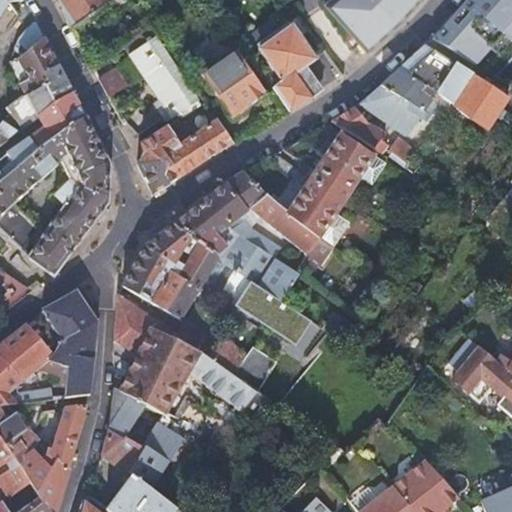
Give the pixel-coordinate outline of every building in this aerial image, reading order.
[(0,0),(0,15),(10,3),(17,0),(0,0)] [(56,0),(74,34),(104,13),(95,0),(56,0)] [(414,14),(426,0),(341,0),(381,45),(414,14)] [(511,0),(468,0),(432,38),(476,66),(507,34),(511,38),(511,0)] [(10,3),(0,15),(0,28),(6,32),(21,10),(10,3)] [(152,6),(143,13),(154,28),(158,35),(173,56),(199,38),(183,15),(166,27),(152,6)] [(300,20),(291,27),(301,40),(310,34),(300,20)] [(23,32),(16,48),(10,61),(26,90),(9,109),(17,117),(23,126),(39,115),(73,90),(36,21),(23,32)] [(274,88),(290,110),(311,98),(295,74),(315,60),(301,40),(291,27),(279,35),(270,23),(249,38),(281,83),(274,88)] [(207,106),(173,56),(158,35),(128,55),(160,101),(155,105),(166,120),(184,108),(200,132),(179,146),(176,141),(186,136),(176,121),(140,146),(143,154),(138,170),(152,198),(214,156),(234,144),(221,126),(207,106)] [(422,48),(360,104),(402,135),(409,134),(433,99),(449,110),(451,106),(460,111),(459,111),(465,115),(465,116),(487,130),(508,100),(486,87),(422,48)] [(216,99),(230,119),(265,95),(236,52),(201,77),(216,99)] [(120,72),(98,83),(108,102),(129,91),(120,72)] [(0,180),(40,148),(88,119),(73,90),(39,115),(44,125),(11,149),(6,153),(0,157),(0,180)] [(207,106),(221,126),(230,119),(216,99),(207,106)] [(356,106),(331,121),(380,155),(390,141),(384,136),(385,135),(374,128),(373,128),(356,106)] [(0,142),(10,134),(18,129),(2,119),(0,121),(0,142)] [(40,148),(0,180),(0,228),(22,248),(38,227),(12,204),(60,160),(70,178),(57,193),(65,201),(29,256),(53,273),(58,269),(108,200),(110,160),(88,119),(40,148)] [(338,136),(287,216),(321,237),(371,157),(338,136)] [(397,139),(389,151),(408,164),(416,152),(397,139)] [(250,169),(241,174),(279,209),(286,201),(250,169)] [(223,185),(173,228),(215,255),(217,259),(251,283),(280,303),(296,279),(277,265),(280,261),(273,257),(277,252),(257,238),(248,229),(244,225),(223,244),(218,239),(254,207),(262,216),(259,219),(307,254),(310,251),(324,261),(333,247),(319,238),(321,237),(287,216),(279,209),(241,174),(223,185)] [(244,225),(248,229),(259,219),(262,216),(254,207),(218,239),(223,244),(244,225)] [(143,253),(123,287),(169,315),(178,320),(217,259),(215,255),(173,228),(143,253)] [(280,303),(251,283),(239,300),(256,312),(248,323),(269,337),(279,323),(271,317),(280,303)] [(123,287),(118,295),(156,322),(161,325),(167,318),(169,315),(123,287)] [(3,343),(0,345),(0,408),(1,408),(44,401),(48,400),(47,391),(19,393),(17,388),(38,370),(67,381),(65,398),(89,394),(90,387),(95,359),(91,359),(96,322),(76,294),(40,312),(41,314),(27,326),(25,325),(3,343)] [(117,298),(115,342),(138,356),(154,327),(156,322),(118,295),(117,298)] [(167,318),(161,325),(199,352),(209,359),(234,376),(248,354),(222,337),(220,341),(186,319),(181,327),(167,318)] [(138,356),(119,391),(146,406),(163,415),(190,367),(198,353),(154,327),(138,356)] [(511,336),(494,359),(511,373),(511,336)] [(492,357),(480,346),(454,375),(461,381),(458,385),(478,402),(491,387),(503,398),(511,387),(511,381),(489,361),(492,357)] [(260,347),(245,367),(267,383),(282,363),(260,347)] [(198,353),(190,367),(201,374),(209,359),(199,352),(198,353)] [(234,376),(209,359),(201,374),(234,396),(243,382),(234,376)] [(183,438),(158,422),(148,438),(132,428),(146,406),(119,391),(113,388),(111,409),(110,422),(108,429),(122,439),(125,436),(143,449),(130,472),(133,475),(150,488),(183,438)] [(32,451),(17,463),(22,471),(30,481),(41,496),(52,511),(56,511),(79,436),(85,412),(86,406),(64,409),(50,455),(56,461),(51,466),(32,451)] [(0,439),(12,457),(17,463),(32,451),(37,441),(33,438),(21,426),(16,412),(5,416),(1,408),(0,408),(0,439)] [(106,440),(100,456),(128,476),(130,472),(143,449),(125,436),(122,439),(108,429),(106,440)] [(0,465),(12,457),(0,439),(0,465)] [(0,465),(0,479),(3,484),(22,471),(17,463),(12,457),(0,465)] [(426,459),(391,487),(409,511),(437,511),(441,509),(459,496),(426,459)] [(0,502),(3,501),(30,481),(22,471),(3,484),(5,487),(0,489),(0,502)] [(133,475),(106,509),(109,511),(153,511),(157,508),(161,511),(171,511),(176,507),(133,475)] [(511,511),(511,486),(484,499),(489,511),(511,511)] [(357,511),(409,511),(391,487),(357,511)] [(0,511),(52,511),(41,496),(18,511),(10,511),(3,501),(0,502),(0,511)] [(97,511),(85,501),(81,511),(97,511)]
